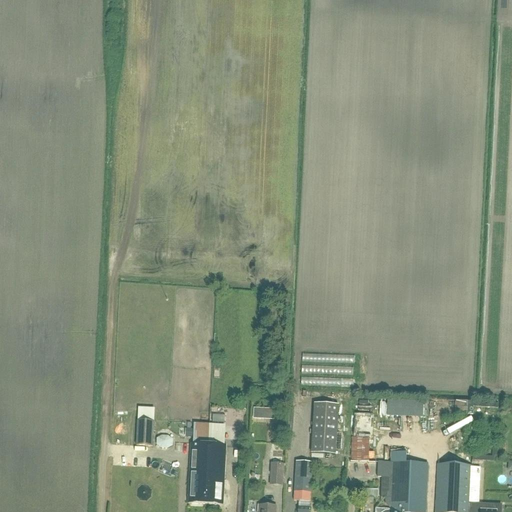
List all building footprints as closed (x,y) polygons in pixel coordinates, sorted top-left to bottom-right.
[(335,363),(354,363),(354,356),(335,355),(335,363)] [(353,386),(353,378),(301,378),(301,386),(353,386)] [(385,417),(424,417),(424,402),(385,402),(385,417)] [(456,402),(456,414),(467,414),(467,403),(456,402)] [(335,456),(338,406),(314,405),(311,455),(335,456)] [(152,448),(153,423),(137,422),(136,447),(152,448)] [(173,448),(173,437),(157,437),(156,448),(173,448)] [(351,438),(351,461),(369,461),(369,438),(351,438)] [(188,504),(206,505),(209,445),(192,444),(191,452),(188,504)] [(209,445),(206,505),(223,506),(223,505),(224,505),(227,446),(226,446),(209,445)] [(282,465),(282,455),(272,455),(272,464),(271,464),(270,485),(282,485),(283,465),(282,465)] [(408,511),(410,466),(378,464),(377,479),(385,480),(384,483),(382,483),(381,500),(385,500),(385,505),(391,508),(391,510),(391,511),(408,511)] [(408,511),(425,511),(427,466),(410,466),(408,511)] [(312,468),(295,467),(293,502),(310,503),(312,468)] [(438,467),(435,511),(500,511),(501,507),(470,505),(472,468),(438,467)] [(378,500),(378,490),(361,490),(360,499),(378,500)]
